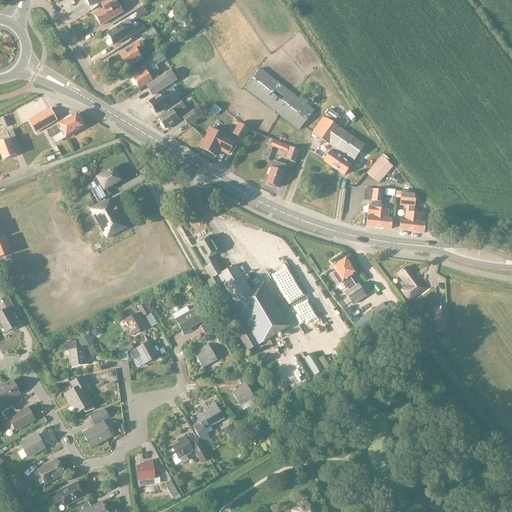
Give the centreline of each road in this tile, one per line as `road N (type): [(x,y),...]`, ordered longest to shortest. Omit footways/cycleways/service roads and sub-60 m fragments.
road 1 (secondary): [(437,248),(348,235),(271,208),(62,86)]
road 2 (track): [(362,238),(359,255),(370,272),(511,454)]
road 3 (residential): [(118,458),(78,463),(23,367),(0,365)]
road 4 (residential): [(106,90),(92,86),(46,8),(33,0)]
